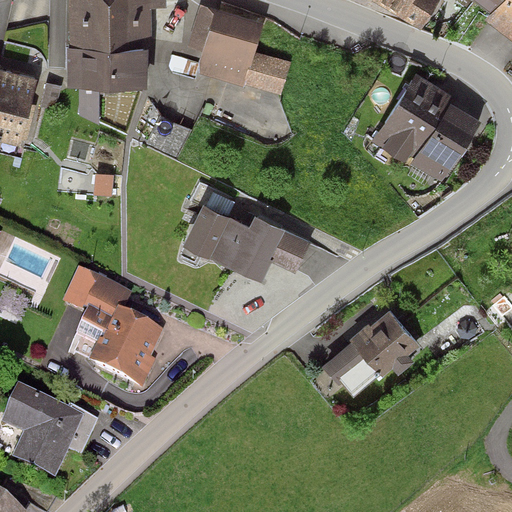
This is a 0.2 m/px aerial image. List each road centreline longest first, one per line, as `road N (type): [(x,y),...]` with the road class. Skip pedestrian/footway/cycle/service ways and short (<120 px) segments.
road 1 (tertiary): [(77,511),(264,344),(482,189),(511,148)]
road 2 (tertiary): [(302,0),(482,75),(511,121)]
